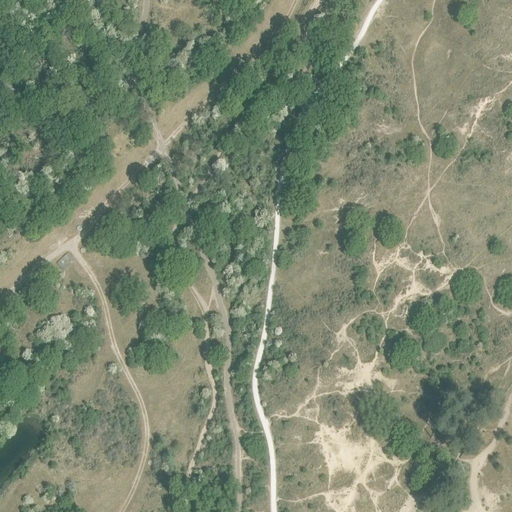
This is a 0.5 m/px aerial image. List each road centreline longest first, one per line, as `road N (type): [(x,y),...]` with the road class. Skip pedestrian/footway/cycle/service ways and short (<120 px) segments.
road 1 (unknown): [(317,0),(298,84),(244,112),(174,231),(207,319),(213,408),(184,511)]
road 2 (track): [(0,298),(276,37),(299,0)]
road 3 (track): [(116,511),(145,434),(138,399),(100,299),(61,239)]
